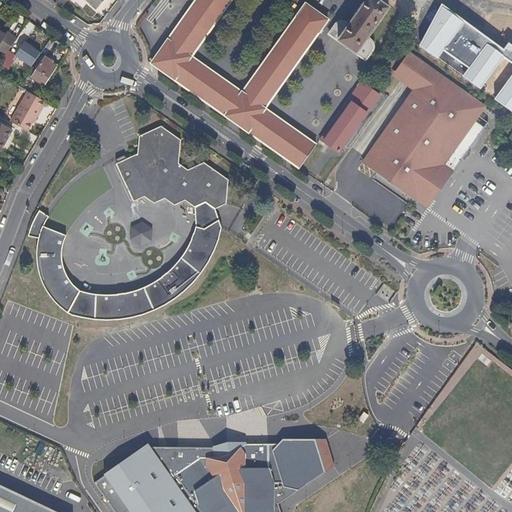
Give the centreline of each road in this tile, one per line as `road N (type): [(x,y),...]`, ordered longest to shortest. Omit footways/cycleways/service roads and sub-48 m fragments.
road 1 (tertiary): [(421,281),(124,68)]
road 2 (residential): [(97,75),(25,189),(0,251)]
